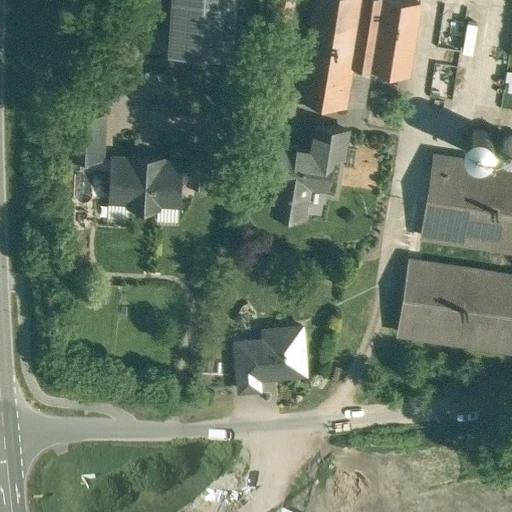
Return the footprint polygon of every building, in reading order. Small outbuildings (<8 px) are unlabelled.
[(234,0),(171,0),(168,48),(231,52),(234,0)] [(292,0),(268,0),(264,26),(287,30),(292,0)] [(363,0),(313,0),(311,15),(359,23),(363,0)] [(420,2),(408,0),(380,0),(372,53),(369,67),(369,68),(408,74),(420,2)] [(359,23),(311,15),(305,51),(353,59),(355,50),(359,23)] [(372,53),(355,50),(353,59),(353,64),(369,67),(372,53)] [(353,59),(305,51),(297,97),(346,105),(353,64),(353,59)] [(104,113),(70,111),(68,153),(102,155),(104,113)] [(347,129),(315,124),(312,147),(333,150),(333,152),(343,154),(347,129)] [(312,147),(277,141),(272,177),(278,178),(273,206),(304,211),(309,182),(328,185),(333,152),(333,150),(312,147)] [(210,152),(190,151),(189,162),(188,179),(188,180),(208,182),(210,152)] [(511,165),(433,153),(420,235),(511,249),(511,165)] [(164,156),(130,154),(130,156),(114,155),(111,197),(130,198),(130,203),(158,204),(158,200),(177,201),(178,178),(188,179),(189,162),(179,161),(179,159),(163,158),(164,156)] [(511,274),(408,258),(397,332),(511,349),(511,274)] [(302,325),(274,327),(275,337),(236,340),(237,358),(257,357),(258,376),(305,373),(302,325)] [(257,357),(237,358),(239,389),(259,387),(258,376),(257,357)]
